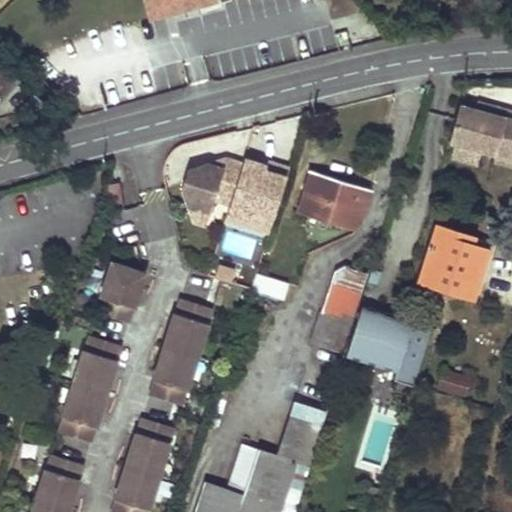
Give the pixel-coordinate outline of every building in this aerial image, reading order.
[(139,0),(146,22),(224,0),(139,0)] [(321,35),(316,22),(296,29),(301,42),(321,35)] [(0,63),(0,100),(19,80),(0,63)] [(33,92),(19,80),(0,100),(0,117),(13,114),(33,92)] [(47,105),(33,92),(13,114),(47,105)] [(511,120),(461,106),(447,152),(511,170),(511,120)] [(229,205),(242,164),(225,159),(222,169),(207,164),(187,171),(182,187),(188,207),(209,213),(213,200),(229,205)] [(264,171),(266,166),(244,159),(242,164),(229,205),(227,212),(249,219),(252,209),(269,215),(281,176),(264,171)] [(300,209),(357,228),(366,200),(358,198),(362,186),(312,170),(300,209)] [(286,178),(281,176),(269,215),(273,216),(286,178)] [(122,187),(105,186),(104,207),(120,208),(122,187)] [(370,188),(362,186),(358,198),(366,200),(370,188)] [(209,213),(188,207),(193,221),(205,225),(209,213)] [(459,233),(437,226),(421,281),(473,297),(487,249),(468,243),(457,240),(459,233)] [(470,237),(459,233),(457,240),(468,243),(470,237)] [(111,262),(100,297),(101,297),(97,312),(129,322),(133,307),(138,296),(144,276),(143,275),(144,272),(111,262)] [(343,310),(353,313),(366,272),(344,263),(335,270),(312,340),(342,350),(347,332),(337,328),(343,310)] [(234,271),(218,265),(214,277),(231,282),(234,271)] [(283,299),(252,289),(246,305),(277,315),(283,299)] [(181,298),(176,313),(176,312),(166,344),(165,348),(164,348),(158,368),(155,380),(150,394),(181,404),(186,389),(187,389),(208,323),(207,323),(212,308),(181,298)] [(372,374),(413,387),(432,327),(401,317),(363,305),(346,357),(375,365),(372,374)] [(89,336),(85,350),(84,350),(62,416),(63,416),(58,431),(90,441),(95,426),(96,427),(106,395),(105,395),(106,391),(107,391),(121,346),(89,336)] [(436,387),(463,395),(468,378),(441,370),(436,387)] [(398,392),(369,383),(363,403),(392,412),(398,392)] [(390,412),(375,407),(373,415),(387,420),(390,412)] [(289,416),(276,455),(308,466),(321,426),(289,416)] [(143,417),(138,431),(133,443),(127,463),(128,463),(126,468),(125,467),(119,487),(116,499),(112,511),(145,511),(147,509),(148,509),(169,442),(168,442),(173,427),(143,417)] [(293,511),(308,466),(276,455),(258,449),(257,450),(243,445),(229,490),(204,482),(194,511),(293,511)] [(51,455),(46,470),(45,469),(31,511),(67,511),(68,510),(69,511),(83,465),(51,455)]
